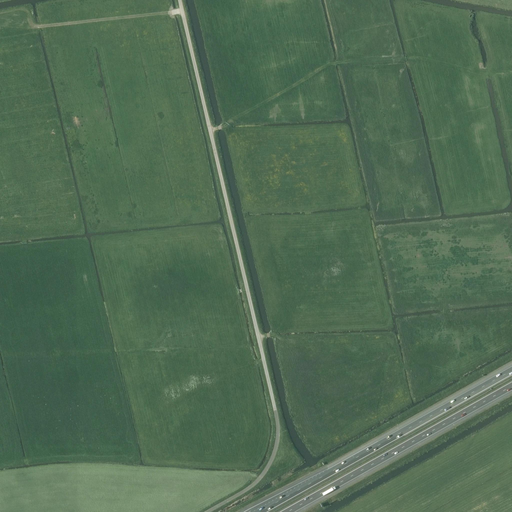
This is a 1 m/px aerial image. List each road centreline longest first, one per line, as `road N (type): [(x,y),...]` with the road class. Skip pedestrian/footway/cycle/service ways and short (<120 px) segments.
road 1 (unclassified): [(207,511),(259,478),(277,428),(180,0)]
road 2 (track): [(511,72),(414,59),(330,64),(210,131)]
road 3 (motorway): [(511,370),(259,511)]
road 4 (motorway): [(287,511),(511,386)]
road 5 (track): [(182,10),(30,26),(22,10),(0,14)]
